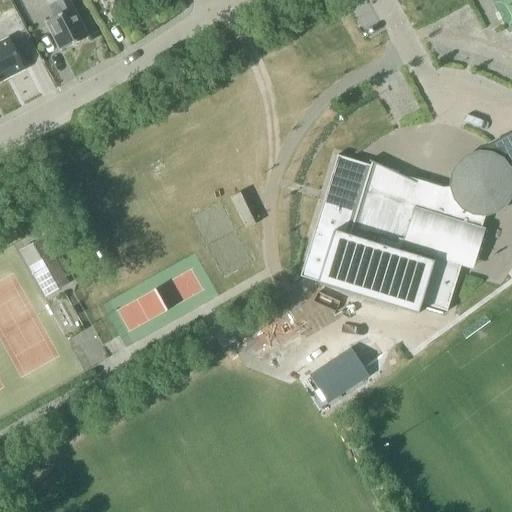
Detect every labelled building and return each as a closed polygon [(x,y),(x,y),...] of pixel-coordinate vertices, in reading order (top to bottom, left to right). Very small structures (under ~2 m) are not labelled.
[(88,38),(68,0),(44,0),(48,7),(53,17),(45,22),(60,52),(88,38)] [(111,0),(103,0),(100,1),(106,18),(117,14),(111,0)] [(8,39),(0,42),(0,76),(3,82),(25,70),(8,39)] [(511,131),(478,150),(479,155),(468,159),(459,166),(454,176),(453,187),(447,188),(442,188),(401,177),(371,162),(369,166),(335,156),(300,278),(317,283),(317,285),(417,315),(420,304),(446,313),(460,267),(472,271),(484,230),(481,229),(484,218),(496,214),(507,206),(511,195),(511,173),(511,170),(511,169),(511,131)] [(47,296),(69,284),(43,238),(22,250),(47,296)] [(280,318),(247,339),(250,343),(254,350),(271,340),(277,349),(292,340),(301,334),(288,314),(280,318)] [(323,398),(375,368),(355,334),(303,364),(323,398)]
